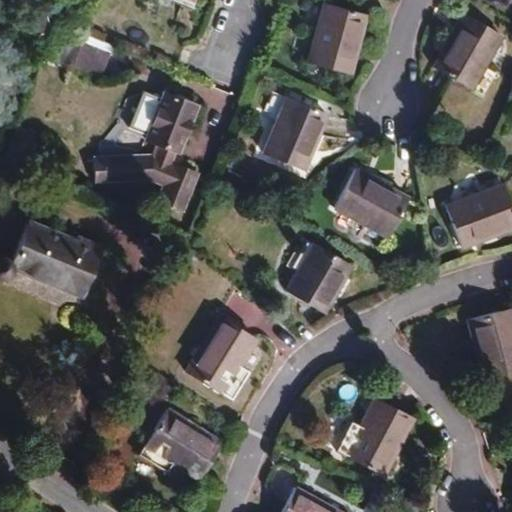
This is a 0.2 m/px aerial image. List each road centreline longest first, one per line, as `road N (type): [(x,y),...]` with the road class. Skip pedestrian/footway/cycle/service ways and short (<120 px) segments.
road 1 (residential): [(374,323),(310,360),(285,389),(227,511)]
road 2 (residential): [(468,473),(446,409),(374,323)]
road 3 (residential): [(511,275),(374,323)]
